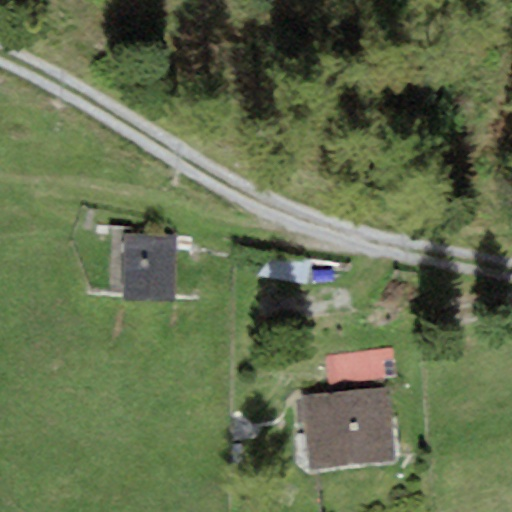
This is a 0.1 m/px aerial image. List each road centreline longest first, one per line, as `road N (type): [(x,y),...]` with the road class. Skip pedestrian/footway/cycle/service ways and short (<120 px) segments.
road 1 (track): [(511,266),(342,237),(43,78),(0,63)]
road 2 (track): [(0,204),(92,206),(342,237)]
